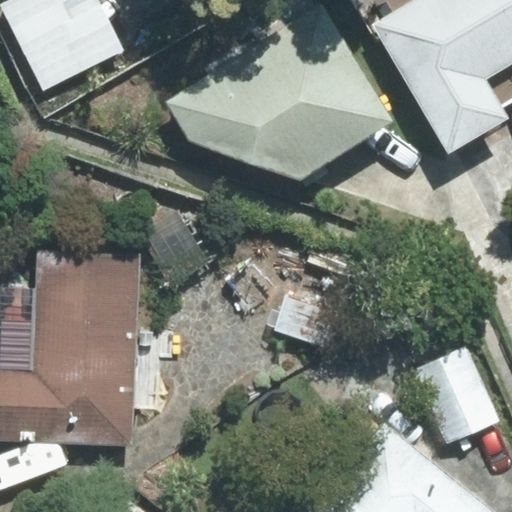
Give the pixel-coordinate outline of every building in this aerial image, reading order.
[(97,0),(12,0),(1,6),(44,91),(123,51),(97,0)] [(511,0),(411,0),(370,25),(448,154),(508,118),(501,107),(511,100),(511,0)] [(322,5),(166,101),(190,141),(301,179),(394,122),(322,5)] [(136,357),(140,255),(38,251),(36,290),(0,288),(0,439),(131,444),(132,408),(158,409),(160,358),(136,357)] [(465,347),(415,369),(448,442),(497,420),(465,347)] [(494,511),(384,422),(310,511),(494,511)]
